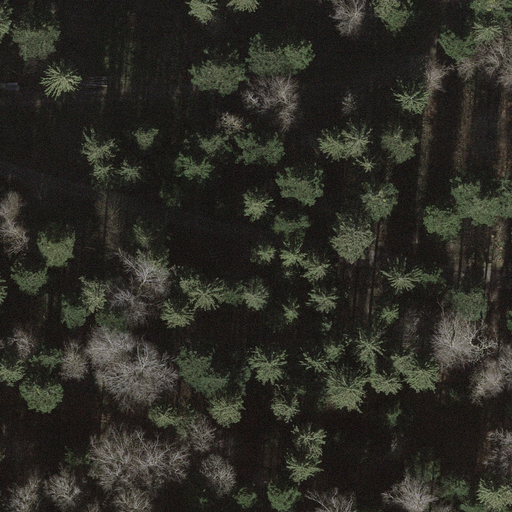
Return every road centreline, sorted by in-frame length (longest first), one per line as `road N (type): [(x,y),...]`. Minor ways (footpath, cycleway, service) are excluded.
road 1 (track): [(0,166),(430,271),(511,278)]
road 2 (track): [(0,414),(203,422),(428,392),(511,359)]
road 3 (track): [(0,103),(309,86),(387,74),(463,0)]
